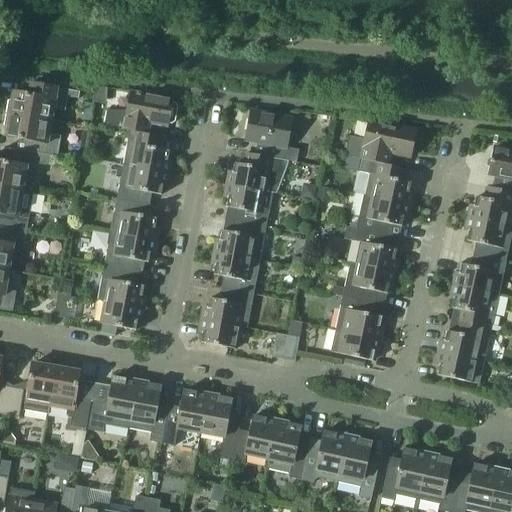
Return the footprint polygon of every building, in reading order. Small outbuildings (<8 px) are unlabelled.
[(9,101),(7,114),(52,122),(55,109),(66,111),(68,97),(79,99),(80,92),(31,84),(29,95),(14,92),(12,102),(9,101)] [(137,94),(131,93),(128,112),(107,112),(104,126),(130,131),(147,135),(149,123),(168,126),(168,123),(172,124),(174,121),(177,108),(175,105),(172,104),(172,101),(141,95),(142,93),(138,92),(137,94)] [(252,111),(246,141),(258,143),(267,145),(265,157),(289,161),(297,162),(297,160),(303,161),(305,151),(284,147),(287,133),(297,135),(299,133),(301,122),(299,120),(252,111)] [(33,142),(31,153),(51,156),(58,157),(61,137),(50,135),(52,122),(7,114),(5,127),(8,127),(6,137),(33,142)] [(345,156),(361,160),(389,166),(392,154),(410,158),(416,131),(397,126),(396,130),(369,123),(365,140),(350,136),(345,156)] [(130,131),(124,166),(169,174),(171,161),(168,160),(170,151),(160,150),(163,138),(147,135),(130,131)] [(511,151),(494,148),(488,175),(494,176),(510,180),(507,192),(511,192),(511,151)] [(0,187),(23,192),(26,178),(37,175),(39,164),(49,165),(51,156),(31,153),(12,149),(9,163),(0,161),(0,187)] [(230,172),(228,185),(273,193),(276,194),(289,161),(265,157),(247,154),(244,165),(235,163),(233,172),(230,172)] [(370,174),(365,196),(410,206),(413,193),(410,192),(412,183),(403,181),(405,170),(389,166),(361,160),(358,171),(370,174)] [(124,166),(117,199),(150,205),(152,194),(162,196),(163,187),(166,187),(169,174),(124,166)] [(236,209),(234,221),(267,227),(273,193),(228,185),(225,198),(228,199),(227,208),(236,209)] [(303,191),(302,198),(314,200),(316,188),(310,186),(303,191)] [(0,214),(0,216),(0,227),(27,233),(33,193),(23,192),(0,187),(0,214)] [(330,204),(332,190),(320,187),(317,201),(330,204)] [(472,205),(469,218),(511,227),(511,192),(507,192),(488,188),(486,199),(477,197),(475,206),(472,205)] [(365,196),(358,229),(390,236),(393,225),(402,227),(404,218),(407,219),(410,206),(365,196)] [(117,199),(111,233),(156,242),(159,228),(156,228),(157,219),(148,217),(150,205),(117,199)] [(476,243),(474,255),(506,262),(511,236),(511,227),(469,218),(466,232),(469,232),(467,241),(476,243)] [(218,239),(215,252),(260,261),(267,227),(234,221),(232,233),(222,231),(221,240),(218,239)] [(0,269),(10,271),(12,257),(22,259),(27,233),(0,227),(0,269)] [(358,229),(350,263),(396,273),(398,260),(395,259),(397,250),(388,248),(390,236),(358,229)] [(111,233),(105,267),(137,273),(140,261),(149,263),(151,254),(154,255),(156,242),(111,233)] [(311,242),(309,252),(322,254),(323,244),(311,242)] [(224,277),(221,289),(254,295),(260,261),(215,252),(213,266),(216,266),(214,275),(224,277)] [(457,272),(454,286),(499,295),(506,262),(474,255),(471,267),(462,264),(460,273),(457,272)] [(293,259),(291,266),(300,268),(301,260),(293,259)] [(333,286),(331,294),(343,297),(376,304),(378,292),(388,294),(389,285),(393,286),(396,273),(350,263),(345,289),(333,286)] [(98,301),(106,302),(144,309),(146,296),(143,295),(145,287),(135,285),(137,273),(105,267),(98,301)] [(10,271),(0,269),(0,309),(13,312),(17,288),(7,286),(10,271)] [(462,311),(459,322),(492,329),(499,295),(454,286),(451,299),(454,300),(452,308),(462,311)] [(60,287),(59,294),(71,296),(72,289),(60,287)] [(205,307),(203,320),(240,327),(248,329),(254,295),(221,289),(219,301),(210,299),(208,307),(205,307)] [(71,296),(59,294),(55,317),(66,319),(71,296)] [(343,297),(336,330),(381,340),(384,327),(381,326),(382,318),(373,315),(376,304),(343,297)] [(144,309),(106,302),(102,324),(136,331),(138,322),(141,322),(144,309)] [(240,327),(203,320),(200,333),(203,334),(202,343),(236,349),(240,327)] [(442,340),(439,353),(484,363),(492,329),(459,322),(457,334),(447,332),(445,340),(442,340)] [(115,336),(117,328),(102,326),(101,333),(115,336)] [(381,340),(336,330),(331,352),(373,361),(375,353),(378,353),(381,340)] [(272,358),(284,360),(288,336),(277,334),(272,358)] [(288,336),(284,360),(295,362),(300,338),(288,336)] [(484,363),(439,353),(436,366),(440,367),(438,376),(479,385),(484,363)] [(48,415),(50,407),(57,367),(33,363),(26,403),(24,411),(48,415)] [(57,367),(50,407),(67,410),(66,415),(68,418),(72,419),(71,426),(87,429),(91,401),(76,399),(81,372),(57,367)] [(106,423),(129,427),(138,382),(113,377),(108,405),(93,402),(88,430),(104,433),(106,423)] [(150,442),(162,444),(170,406),(159,404),(162,387),(138,382),(129,427),(152,432),(150,442)] [(0,394),(0,414),(8,415),(13,388),(2,386),(0,394)] [(13,388),(8,415),(20,417),(24,390),(13,388)] [(178,428),(201,433),(208,395),(184,391),(181,408),(170,406),(162,444),(175,446),(178,428)] [(220,459),(233,461),(239,430),(241,421),(229,419),(233,400),(208,395),(201,433),(224,437),(220,459)] [(233,461),(232,462),(244,465),(247,454),(270,459),(278,422),(254,416),(250,433),(239,430),(233,461)] [(278,422),(270,459),(268,467),(291,472),(290,478),(302,480),(309,449),(298,446),(302,427),(278,422)] [(348,437),(324,432),(320,451),(309,449),(302,480),(314,483),(315,481),(319,478),(338,482),(348,437)] [(372,442),(348,437),(338,482),(361,487),(359,497),(371,500),(379,464),(368,461),(372,442)] [(84,443),(82,459),(94,461),(98,457),(88,441),(84,443)] [(395,495),(418,500),(428,455),(404,449),(400,468),(389,466),(381,500),(394,503),(395,495)] [(440,511),(445,511),(452,511),(459,481),(448,479),(452,460),(428,455),(418,500),(441,505),(440,511)] [(83,462),(81,473),(91,475),(93,464),(83,462)] [(465,511),(466,510),(474,511),(489,511),(499,470),(474,465),(470,484),(459,481),(452,511),(465,511)] [(511,511),(511,472),(499,470),(489,511),(511,511)] [(9,480),(0,478),(0,507),(4,508),(9,480)] [(101,511),(96,511),(97,507),(88,495),(90,487),(77,485),(76,490),(72,511),(101,511)] [(35,492),(11,488),(6,511),(31,511),(33,500),(35,492)] [(60,511),(72,511),(76,490),(64,488),(60,511)] [(109,511),(146,511),(149,498),(136,496),(134,508),(111,504),(109,511)] [(170,511),(171,511),(159,509),(161,501),(149,498),(146,511),(170,511)] [(33,500),(31,511),(56,511),(58,505),(33,500)]
